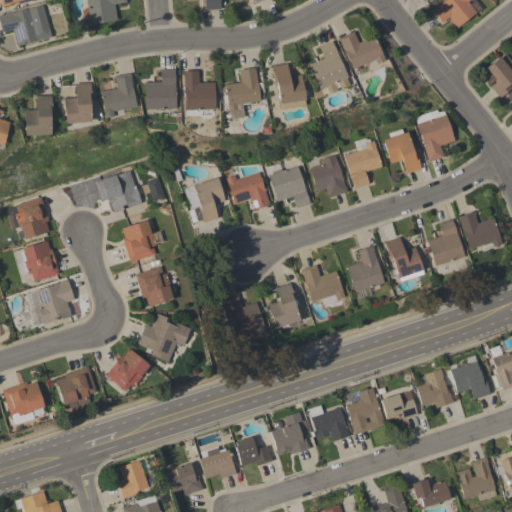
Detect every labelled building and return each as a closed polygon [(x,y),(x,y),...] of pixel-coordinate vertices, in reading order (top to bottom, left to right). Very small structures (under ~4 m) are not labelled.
[(124,0),(125,2),(113,4),(116,19),(84,25),(81,10),(87,8),(85,0),(124,0)] [(218,0),(219,9),(204,10),(203,0),(218,0)] [(468,0),(466,2),(475,13),(456,27),(454,25),(453,26),(449,21),(450,20),(448,17),(441,22),(431,9),(434,7),(435,7),(440,2),(441,3),(444,0),(468,0)] [(50,37),(16,46),(12,29),(0,32),(0,14),(1,14),(1,15),(42,5),(50,37)] [(357,42),(372,36),(380,54),(381,54),(384,60),(375,64),(373,60),(351,69),(344,52),(343,52),(340,43),(339,43),(337,38),(352,31),(357,42)] [(336,90),(327,94),(324,86),(319,89),(308,65),(323,58),(318,46),(330,41),(346,76),(344,77),(348,85),(339,89),(336,81),(333,83),(336,90)] [(511,72),(511,81),(509,84),(511,87),(498,98),(489,86),(495,82),(484,69),(499,56),(511,72)] [(286,63),(288,77),(300,75),(304,99),(303,100),(304,105),(280,109),(278,109),(276,100),(278,100),(275,83),(274,83),(271,66),(286,63)] [(240,82),(238,70),(254,67),(259,100),(241,104),(241,108),(236,109),(236,110),(227,111),(226,104),(227,104),(223,85),(240,82)] [(160,82),(159,69),(173,69),(174,109),(144,109),(144,82),(160,82)] [(182,71),(197,71),(198,83),(213,82),(214,109),(183,110),(182,71)] [(129,73),(135,107),(123,109),(124,114),(104,118),(99,91),(115,89),(113,76),(129,73)] [(62,98),(75,98),(74,84),(89,83),(90,100),(88,100),(90,121),(64,123),(62,98)] [(23,110),(35,110),(35,96),(50,95),(50,111),(49,111),(49,134),(23,135),(23,110)] [(2,145),(0,144),(0,109),(1,110),(1,113),(0,112),(0,119),(8,122),(2,145)] [(422,147),(423,147),(414,117),(436,110),(437,112),(443,111),(444,114),(445,114),(453,141),(439,145),(442,157),(427,162),(422,147)] [(405,173),(400,160),(389,163),(381,140),(388,137),(387,134),(401,129),(402,133),(406,132),(412,152),(414,151),(419,168),(405,173)] [(342,155),(356,151),(353,142),(365,138),(365,140),(368,139),(369,142),(373,140),(375,147),(374,147),(380,166),(364,172),(368,183),(353,188),(342,155)] [(344,187),(345,186),(346,192),(327,198),(324,188),(315,191),(308,168),(321,164),(319,159),(334,155),(344,187)] [(309,203),(295,208),(291,196),(276,201),(267,175),(271,174),(271,172),(280,168),(281,171),(296,166),(309,203)] [(155,173),(153,176),(139,172),(136,173),(134,169),(139,168),(155,173)] [(172,170),(177,168),(181,180),(176,182),(172,170)] [(133,185),(134,184),(140,203),(127,207),(126,204),(121,206),(122,210),(112,213),(108,199),(100,201),(93,181),(104,177),(104,178),(129,170),(133,185)] [(267,201),(267,200),(269,205),(253,210),(249,198),(233,203),(224,177),(233,175),(235,180),(257,172),(267,201)] [(156,177),(163,198),(152,202),(149,193),(144,194),(141,186),(146,185),(145,181),(156,177)] [(224,200),(212,204),(216,218),(201,223),(199,214),(201,213),(199,206),(190,209),(183,188),(216,177),(224,200)] [(40,197),(47,221),(44,222),(47,231),(23,239),(19,227),(17,227),(13,214),(17,213),(14,205),(40,197)] [(196,209),(200,219),(193,222),(190,211),(196,209)] [(476,223),(492,218),(500,244),(481,250),(479,246),(468,249),(459,222),(458,222),(456,217),(472,212),(476,223)] [(425,240),(441,235),(437,223),(451,219),(463,257),(433,266),(425,240)] [(129,262),(121,238),(123,237),(120,228),(146,220),(150,233),(159,230),(162,241),(154,244),(155,245),(152,246),(154,254),(129,262)] [(392,263),(390,263),(383,242),(398,237),(402,251),(414,247),(421,270),(412,274),(412,276),(400,280),(399,278),(397,278),(392,263)] [(30,273),(27,274),(26,273),(19,275),(12,252),(20,249),(20,248),(45,240),(48,249),(50,249),(56,268),(55,268),(57,274),(32,281),(30,273)] [(360,262),(356,250),(372,245),(373,250),(372,251),(383,283),(353,292),(345,266),(360,262)] [(318,276),(335,271),(343,297),(335,299),(335,300),(321,305),(320,299),(310,302),(302,275),(301,275),(299,269),(315,264),(318,276)] [(159,266),(162,274),(165,273),(169,285),(167,285),(172,299),(147,307),(144,297),(141,298),(134,274),(159,266)] [(73,299),(65,302),(67,307),(68,307),(69,312),(68,312),(70,316),(60,319),(59,315),(58,315),(58,316),(55,317),(56,320),(42,324),(36,307),(37,307),(32,291),(58,283),(57,282),(66,279),(73,299)] [(289,283),(292,292),(290,293),(298,320),(274,328),(266,305),(278,301),(274,287),(289,283)] [(265,334),(238,342),(236,337),(234,337),(226,311),(225,312),(221,300),(236,295),(240,307),(255,302),(265,334)] [(182,346),(175,343),(167,362),(149,355),(151,350),(145,347),(145,348),(136,344),(144,324),(150,327),(151,324),(156,313),(166,318),(164,321),(169,324),(171,321),(189,329),(182,346)] [(148,365),(139,376),(140,377),(132,387),(129,385),(124,391),(104,374),(120,355),(122,356),(128,349),(148,365)] [(495,374),(496,373),(490,358),(511,349),(511,370),(510,371),(511,376),(511,385),(501,390),(495,374)] [(472,399),(468,389),(455,393),(448,370),(475,361),(480,379),(483,378),(488,394),(472,399)] [(94,392),(87,394),(88,397),(87,397),(89,405),(76,409),(75,405),(64,409),(63,404),(62,405),(54,380),(64,377),(63,374),(86,366),(94,392)] [(414,385),(424,382),(422,374),(439,369),(441,377),(444,388),(446,387),(450,399),(451,399),(452,402),(434,408),(432,402),(420,406),(414,385)] [(25,382),(26,384),(34,381),(43,407),(30,411),(32,418),(13,424),(10,415),(9,416),(1,390),(25,382)] [(359,401),(356,392),(371,387),(383,425),(353,435),(348,421),(349,421),(344,406),(359,401)] [(387,424),(379,400),(408,390),(416,414),(387,424)] [(348,436),(330,442),(328,434),(315,438),(314,434),(315,434),(307,409),(319,405),(321,413),(338,407),(348,436)] [(301,421),(304,420),(308,431),(304,432),(305,433),(303,434),(306,444),(307,444),(308,448),(289,454),(288,450),(285,452),(284,450),(281,451),(282,453),(278,454),(277,453),(275,453),(274,450),(275,450),(269,430),(285,425),(282,416),(298,411),(301,421)] [(254,461),(240,465),(234,446),(236,445),(234,441),(250,436),(254,449),(266,445),(269,457),(270,456),(271,460),(255,465),(254,461)] [(227,449),(234,473),(219,478),(217,474),(204,478),(197,458),(200,458),(198,452),(216,446),(217,451),(223,449),(223,450),(227,449)] [(511,456),(511,495),(510,490),(509,490),(507,484),(504,473),(498,475),(495,467),(500,465),(499,461),(511,456)] [(485,457),(487,463),(486,463),(494,490),(493,490),(495,495),(479,500),(477,495),(463,499),(458,482),(457,482),(456,478),(455,478),(454,473),(468,468),(470,477),(475,476),(470,462),(485,457)] [(138,460),(147,486),(136,490),(136,492),(126,496),(126,497),(122,498),(116,481),(122,479),(117,467),(138,460)] [(181,488),(169,492),(162,472),(174,469),(174,467),(189,462),(193,475),(196,474),(199,485),(200,484),(201,489),(183,495),(181,488)] [(422,507),(419,497),(414,498),(410,484),(425,479),(427,485),(443,480),(449,499),(422,507)] [(386,502),(382,490),(386,489),(385,488),(394,485),(394,486),(398,485),(400,491),(399,491),(403,502),(402,502),(405,511),(371,511),(370,508),(386,502)] [(60,511),(22,511),(21,507),(16,509),(13,500),(42,491),(46,503),(56,500),(60,511)] [(158,511),(121,511),(120,507),(125,505),(126,506),(136,503),(137,507),(155,501),(158,511)]
